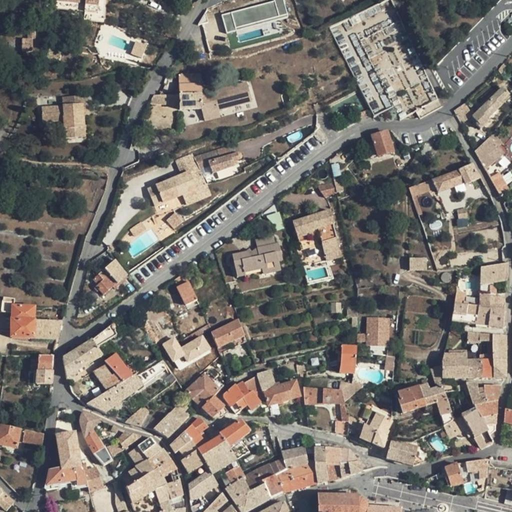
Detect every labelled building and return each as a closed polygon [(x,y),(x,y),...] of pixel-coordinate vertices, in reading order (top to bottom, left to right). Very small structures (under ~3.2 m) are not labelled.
[(58,0),(59,1),(85,3),(85,12),(98,13),(99,0),(58,0)] [(106,0),(99,0),(98,13),(85,12),(84,19),(105,21),(106,0)] [(235,29),(286,15),(281,0),(272,0),(273,2),(220,16),(226,34),(235,32),(235,29)] [(85,3),(59,1),(57,9),(85,12),(85,3)] [(36,31),(28,31),(28,39),(23,39),(23,52),(33,52),(33,39),(36,39),(36,31)] [(154,96),(149,105),(180,105),(180,110),(202,109),(202,103),(217,100),(219,105),(253,96),(247,77),(201,89),(201,74),(181,74),(179,77),(180,95),(154,96)] [(466,107),(456,113),(462,124),(471,118),(481,128),(511,96),(502,90),(478,112),(466,107)] [(87,96),(75,97),(75,105),(83,104),(83,116),(89,115),(87,96)] [(75,105),(75,97),(63,98),(64,106),(42,108),(43,122),(64,121),(66,139),(85,138),(83,116),(83,104),(75,105)] [(217,100),(202,103),(202,109),(202,118),(220,113),(219,105),(217,100)] [(370,116),(369,110),(358,114),(360,119),(370,116)] [(388,130),(373,136),(379,157),(394,151),(388,130)] [(501,148),(488,139),(476,152),(500,197),(508,187),(490,155),(501,148)] [(240,160),(241,157),(240,155),(238,154),(220,159),(218,150),(194,157),(200,169),(210,166),(213,174),(235,166),(234,162),(240,160)] [(189,171),(197,188),(155,206),(159,216),(211,193),(198,167),(191,154),(175,161),(182,175),(189,171)] [(473,165),(408,189),(411,198),(435,189),(437,194),(481,178),(473,165)] [(189,171),(148,189),(155,206),(197,188),(189,171)] [(335,182),(337,193),(344,191),(341,178),(334,180),(335,182)] [(332,195),(330,183),(318,186),(326,198),(332,195)] [(458,219),(467,218),(467,210),(457,211),(458,219)] [(332,211),(294,222),(301,243),(320,239),(327,261),(342,256),(332,211)] [(174,213),(167,221),(175,229),(182,221),(174,213)] [(274,230),(282,227),(280,219),(272,221),(274,230)] [(130,230),(135,236),(146,228),(141,222),(130,230)] [(256,252),(232,254),(238,277),(282,270),(275,237),(257,240),(256,252)] [(409,271),(427,271),(427,259),(409,259),(409,271)] [(101,273),(98,276),(96,278),(93,280),(98,286),(96,287),(104,296),(113,287),(115,289),(129,277),(117,263),(107,271),(105,269),(104,271),(101,268),(99,270),(101,273)] [(480,292),(490,293),(491,283),(497,282),(506,280),(508,264),(481,268),(480,292)] [(180,289),(188,282),(184,273),(175,280),(180,289)] [(504,310),(505,299),(496,298),(496,295),(493,294),(493,298),(480,296),(479,307),(490,309),(504,310)] [(465,296),(456,295),(454,304),(463,305),(465,296)] [(34,321),(35,308),(14,307),(14,302),(2,301),(1,312),(0,311),(0,330),(12,332),(12,338),(33,338),(58,340),(62,323),(34,321)] [(341,313),(342,303),(332,303),(332,313),(341,313)] [(464,324),(476,325),(479,307),(463,305),(454,304),(452,316),(450,331),(463,332),(464,324)] [(348,317),(354,318),(358,317),(358,306),(348,306),(348,317)] [(476,325),(488,327),(490,309),(479,307),(476,325)] [(503,328),(504,310),(490,309),(488,327),(503,328)] [(128,323),(134,319),(129,312),(123,317),(128,323)] [(368,333),(358,333),(357,341),(367,341),(366,347),(389,346),(392,320),(369,318),(368,333)] [(238,320),(212,332),(221,351),(245,337),(238,320)] [(102,356),(100,345),(122,330),(117,323),(67,357),(67,378),(102,356)] [(146,336),(139,325),(132,330),(140,341),(146,336)] [(467,343),(480,343),(481,341),(488,342),(493,342),(493,353),(493,357),(493,360),(493,378),(506,378),(506,336),(468,332),(467,343)] [(202,334),(181,346),(174,336),(162,343),(178,371),(212,350),(202,334)] [(356,347),(341,347),(340,359),(330,363),(331,369),(342,364),(341,374),(355,374),(356,347)] [(444,393),(457,392),(456,386),(454,379),(468,379),(467,361),(467,354),(444,355),(442,366),(442,380),(442,387),(444,393)] [(106,392),(87,405),(104,412),(168,368),(164,362),(134,377),(118,355),(93,373),(106,392)] [(54,357),(39,356),(38,371),(53,371),(54,357)] [(387,370),(394,371),(395,357),(387,357),(386,369),(387,370)] [(493,357),(490,357),(490,360),(487,360),(482,360),(483,379),(493,378),(493,360),(493,357)] [(468,379),(483,379),(482,360),(479,360),(467,361),(468,379)] [(297,365),(298,373),(307,372),(306,364),(297,365)] [(431,370),(434,380),(442,380),(442,366),(431,370)] [(37,385),(52,384),(53,371),(38,371),(34,371),(33,385),(37,385)] [(205,372),(187,392),(214,418),(223,419),(230,412),(215,399),(223,387),(205,372)] [(246,381),(225,394),(239,413),(246,406),(252,411),(259,404),(264,415),(282,418),(277,403),(302,396),(296,380),(278,387),(269,372),(246,381)] [(439,411),(444,427),(453,420),(451,414),(444,393),(442,387),(442,380),(434,380),(437,389),(430,391),(427,381),(422,381),(423,386),(420,387),(426,406),(428,414),(439,411)] [(342,391),(305,389),(307,403),(340,404),(335,431),(348,437),(352,416),(346,401),(364,386),(354,381),(342,391)] [(403,414),(426,406),(420,387),(419,384),(398,391),(401,400),(399,401),(403,414)] [(470,394),(474,406),(487,403),(485,393),(484,386),(484,385),(478,384),(477,384),(467,384),(470,394)] [(501,386),(484,386),(485,393),(487,403),(497,401),(501,386)] [(490,435),(496,431),(497,401),(487,403),(474,406),(475,408),(481,419),(486,425),(488,430),(490,435)] [(143,409),(128,422),(154,430),(166,438),(192,415),(182,403),(160,424),(143,409)] [(0,409),(0,407),(0,406),(0,432),(0,444),(19,448),(19,442),(41,448),(43,434),(0,423),(0,409)] [(471,432),(486,425),(481,419),(475,408),(463,414),(461,415),(469,428),(471,432)] [(93,430),(101,420),(87,414),(83,414),(81,416),(80,422),(85,439),(93,430)] [(370,427),(361,422),(355,441),(380,458),(393,423),(377,414),(370,427)] [(449,439),(469,428),(461,415),(453,420),(444,427),(444,428),(449,439)] [(250,432),(240,421),(232,427),(219,435),(221,437),(216,440),(214,437),(211,439),(213,442),(207,445),(199,434),(208,427),(201,419),(199,418),(184,432),(192,441),(179,450),(185,459),(197,451),(204,462),(228,447),(237,461),(249,452),(240,440),(250,432)] [(479,434),(488,430),(486,425),(471,432),(474,437),(479,434)] [(93,430),(85,439),(94,455),(104,449),(93,430)] [(118,440),(119,442),(124,449),(141,437),(125,431),(118,440)] [(75,432),(57,435),(62,469),(62,470),(81,467),(81,466),(75,432)] [(170,446),(175,454),(179,450),(192,441),(184,432),(170,446)] [(487,445),(479,434),(474,437),(475,438),(474,439),(480,449),(487,445)] [(151,437),(138,447),(143,454),(157,444),(151,437)] [(113,456),(124,449),(119,442),(108,447),(113,456)] [(161,451),(157,444),(143,454),(148,461),(154,456),(161,451)] [(308,462),(306,454),(305,447),(289,450),(288,445),(280,447),(283,459),(286,470),(308,464),(308,462)] [(315,454),(315,448),(315,445),(305,445),(305,447),(306,454),(315,454)] [(417,450),(392,445),(388,460),(413,465),(417,450)] [(146,496),(156,491),(149,474),(154,472),(148,461),(143,454),(138,447),(129,454),(138,467),(135,468),(144,477),(136,483),(146,496)] [(221,476),(227,488),(243,478),(245,477),(244,477),(242,472),(237,461),(228,447),(204,462),(209,471),(214,480),(221,476)] [(113,461),(105,448),(104,449),(94,455),(104,466),(113,461)] [(315,454),(315,462),(315,470),(317,484),(328,481),(326,464),(326,448),(315,448),(315,454)] [(328,481),(341,478),(340,464),(341,449),(326,448),(326,464),(328,481)] [(164,449),(161,451),(154,456),(160,464),(170,459),(164,449)] [(349,450),(341,449),(340,464),(348,463),(358,462),(349,450)] [(195,470),(200,478),(209,471),(204,462),(197,451),(185,459),(181,462),(188,475),(195,470)] [(177,471),(170,459),(160,464),(154,456),(148,461),(154,472),(158,468),(162,478),(163,477),(170,474),(177,471)] [(283,459),(258,469),(264,480),(275,476),(286,470),(283,459)] [(479,480),(487,478),(488,460),(466,463),(467,473),(479,471),(479,480)] [(284,494),(317,484),(315,470),(315,462),(308,462),(308,464),(286,470),(275,476),(284,494)] [(362,471),(358,462),(348,463),(351,475),(361,472),(362,471)] [(341,478),(351,475),(348,463),(340,464),(341,478)] [(450,487),(464,484),(457,463),(445,468),(450,487)] [(86,465),(81,466),(81,467),(84,473),(87,485),(89,493),(104,488),(97,468),(88,471),(86,465)] [(72,488),(87,485),(84,473),(81,467),(62,470),(62,469),(50,471),(47,485),(68,482),(69,487),(71,486),(72,488)] [(487,486),(509,489),(511,489),(511,470),(489,467),(487,486)] [(132,504),(146,496),(136,483),(144,477),(135,468),(128,472),(124,480),(132,504)] [(167,486),(163,477),(162,478),(158,468),(154,472),(149,474),(156,491),(167,486)] [(257,470),(244,477),(245,477),(243,478),(250,492),(263,485),(261,482),(264,480),(258,469),(257,470)] [(170,474),(173,483),(179,481),(177,471),(170,474)] [(203,496),(218,486),(214,480),(209,471),(200,478),(188,486),(190,501),(197,501),(199,499),(202,503),(191,507),(192,511),(204,511),(206,510),(210,506),(203,496)] [(271,500),(284,494),(275,476),(264,480),(261,482),(263,485),(264,485),(271,500)] [(240,511),(249,511),(271,500),(264,485),(263,485),(250,492),(243,478),(227,488),(225,490),(240,511)] [(183,497),(179,481),(173,483),(167,486),(156,491),(160,503),(161,505),(183,497)] [(46,490),(69,487),(68,482),(47,485),(46,490)] [(118,511),(127,511),(128,511),(119,488),(115,489),(116,493),(116,504),(118,511)] [(0,510),(2,511),(10,511),(15,507),(0,492),(0,510)] [(215,511),(227,501),(222,494),(210,506),(206,510),(204,511),(234,511),(231,507),(225,511),(215,511)] [(366,511),(367,506),(367,504),(365,501),(362,498),(359,497),(359,495),(317,494),(317,511),(366,511)] [(170,511),(184,510),(183,497),(161,505),(163,511),(170,511)] [(274,506),(262,511),(288,511),(284,502),(283,502),(274,506)]
